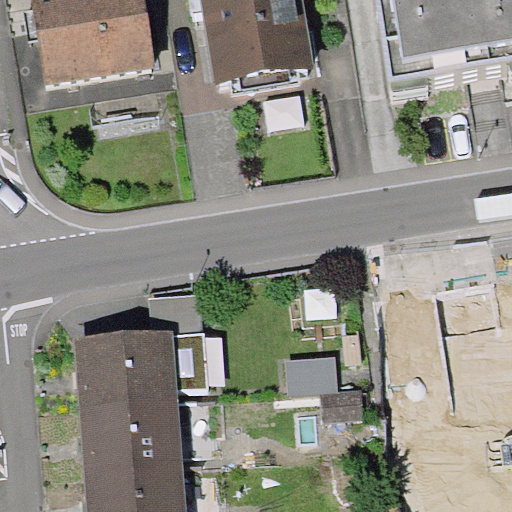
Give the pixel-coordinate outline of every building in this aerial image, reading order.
[(31,0),(46,85),(156,68),(144,0),(31,0)] [(202,0),(216,82),(314,67),(303,0),(202,0)] [(511,70),(511,0),(375,0),(391,93),(428,87),(425,73),(481,64),(506,60),(508,71),(511,70)] [(511,511),(511,265),(368,289),(404,511),(511,511)] [(78,383),(80,408),(179,401),(174,330),(74,337),(78,383)] [(82,445),(84,475),(184,468),(179,401),(80,408),(82,445)] [(186,511),(184,468),(84,475),(87,511),(186,511)]
